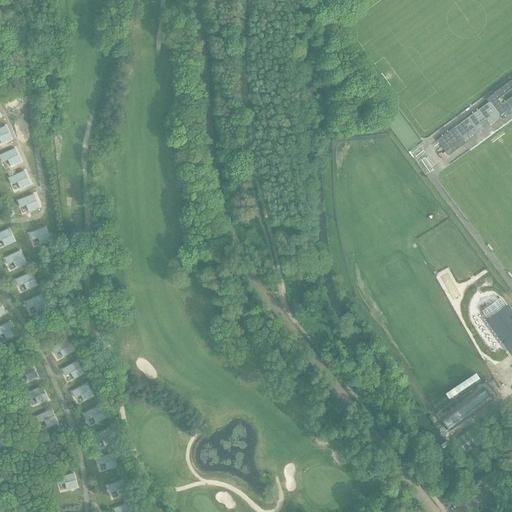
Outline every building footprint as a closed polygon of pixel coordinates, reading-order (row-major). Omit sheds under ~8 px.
[(490,101),(437,140),(448,155),(500,117),(502,119),(511,111),(511,80),(488,99),(490,101)] [(5,125),(0,127),(0,140),(1,144),(12,139),(5,125)] [(15,148),(0,154),(0,157),(2,162),(7,159),(10,166),(21,161),(15,148)] [(24,170),(8,178),(11,184),(17,182),(20,188),(30,184),(24,170)] [(33,194),(17,200),(20,207),(26,205),(28,212),(39,207),(33,194)] [(46,227),(29,233),(32,240),(38,238),(40,244),(51,241),(46,227)] [(9,228),(0,232),(0,240),(1,239),(4,246),(15,241),(9,228)] [(20,250),(4,258),(7,264),(13,262),(16,268),(26,263),(20,250)] [(31,272),(15,279),(18,286),(24,283),(27,290),(37,285),(31,272)] [(41,294),(25,302),(28,308),(34,306),(37,312),(47,308),(41,294)] [(486,320),(511,354),(511,312),(507,305),(505,306),(499,298),(481,311),(488,319),(486,320)] [(10,321),(0,326),(0,334),(3,333),(6,339),(16,334),(10,321)] [(65,339),(50,348),(54,354),(59,351),(63,357),(73,351),(65,339)] [(77,361),(62,369),(65,375),(70,373),(74,379),(84,373),(77,361)] [(32,363),(16,370),(19,377),(24,374),(27,381),(38,376),(32,363)] [(87,383),(71,391),(75,398),(80,395),(84,401),(94,396),(87,383)] [(42,386),(26,393),(29,400),(34,397),(37,404),(48,399),(42,386)] [(99,405),(84,413),(87,420),(92,417),(96,423),(106,418),(99,405)] [(51,409),(35,416),(38,423),(44,420),(47,427),(57,422),(51,409)] [(455,412),(442,421),(445,425),(449,431),(462,422),(459,419),(459,418),(455,412)] [(473,427),(453,441),(463,454),(482,440),(473,427)] [(108,428),(93,436),(96,442),(101,440),(105,446),(115,441),(108,428)] [(114,453),(97,457),(99,465),(105,463),(107,470),(118,467),(114,453)] [(74,473),(57,477),(58,484),(64,483),(66,490),(77,487),(74,473)] [(124,479),(107,486),(110,492),(116,490),(119,497),(129,493),(124,479)] [(132,511),(130,503),(113,508),(114,511),(132,511)]
